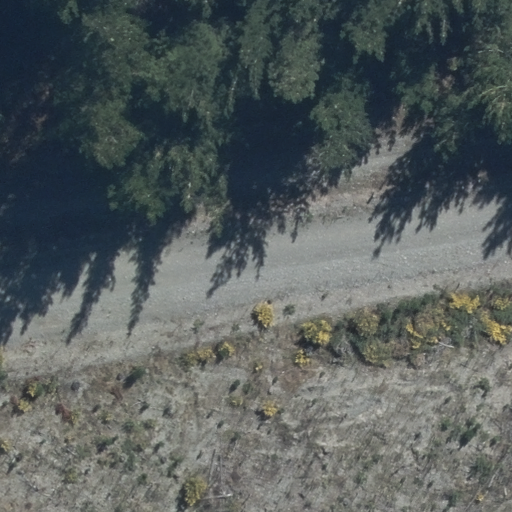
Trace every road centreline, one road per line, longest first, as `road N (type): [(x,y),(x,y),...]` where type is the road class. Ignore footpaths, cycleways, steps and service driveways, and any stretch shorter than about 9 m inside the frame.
road 1 (track): [(0,201),(511,123)]
road 2 (unclassified): [(0,296),(511,225)]
